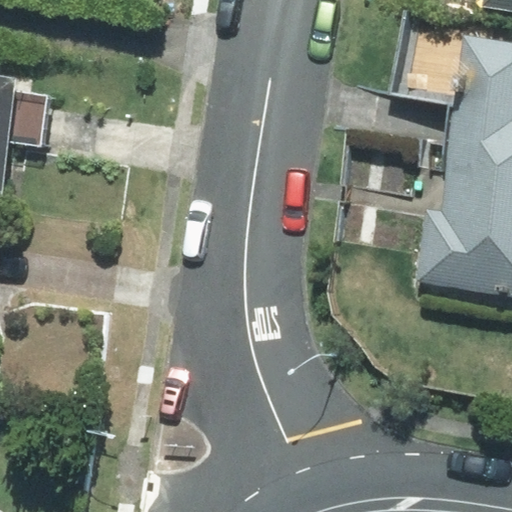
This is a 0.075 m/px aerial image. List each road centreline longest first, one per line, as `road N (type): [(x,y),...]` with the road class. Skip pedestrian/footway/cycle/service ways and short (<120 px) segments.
road 1 (residential): [(281,0),(245,259),(247,306),(267,392),(317,511)]
road 2 (residential): [(503,511),(409,503),(339,511)]
